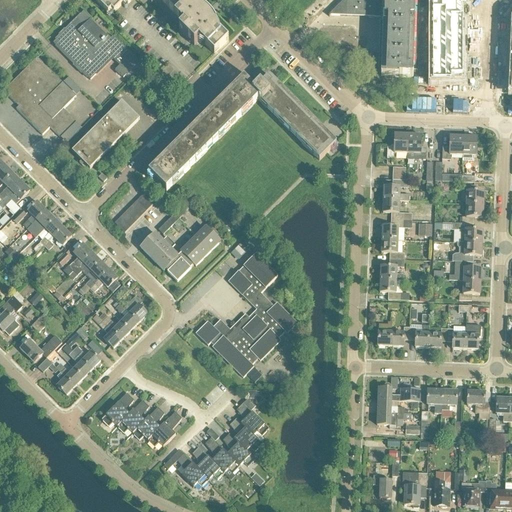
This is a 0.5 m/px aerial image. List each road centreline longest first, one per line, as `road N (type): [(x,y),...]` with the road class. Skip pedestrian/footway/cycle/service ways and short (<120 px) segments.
road 1 (residential): [(276,26),(82,218)]
road 2 (unclassified): [(366,116),(352,368)]
road 3 (residential): [(124,367),(169,313),(82,218)]
road 4 (residential): [(496,373),(352,368)]
road 5 (unclassified): [(352,368),(346,511)]
road 6 (unclassified): [(168,511),(121,483),(64,425)]
road 7 (unclassified): [(276,26),(366,116)]
road 8 (residential): [(485,122),(489,7),(498,0)]
road 9 (residential): [(500,249),(505,123)]
road 10 (residential): [(496,373),(500,249)]
